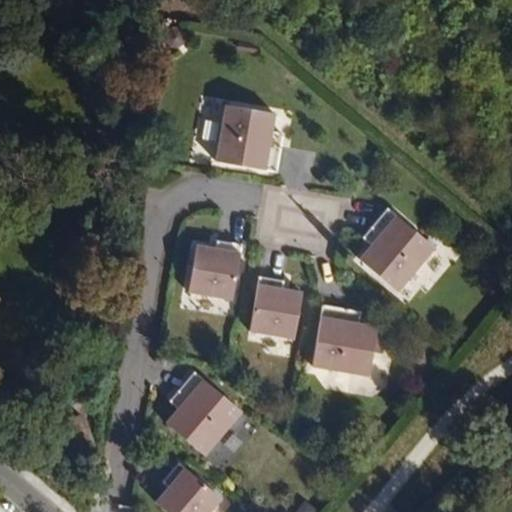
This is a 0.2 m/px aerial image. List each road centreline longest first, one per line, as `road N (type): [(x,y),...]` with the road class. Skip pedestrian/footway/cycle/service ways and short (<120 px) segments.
road 1 (residential): [(108,511),(154,228),(164,209),(179,198),(216,193),(300,210)]
road 2 (track): [(511,367),(471,397),(372,511)]
road 3 (track): [(421,511),(511,410)]
